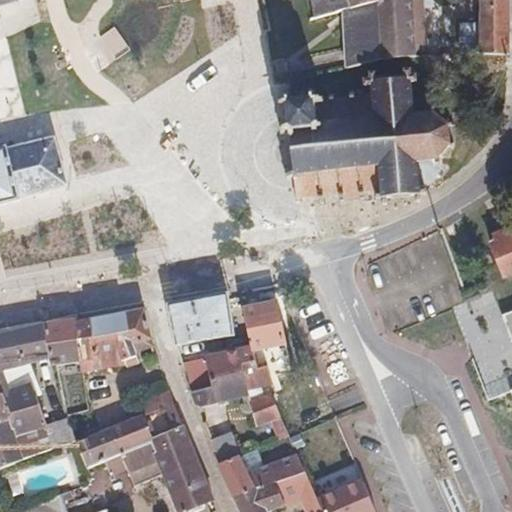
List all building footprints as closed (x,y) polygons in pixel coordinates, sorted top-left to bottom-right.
[(311,0),(315,20),(347,12),(379,4),(379,1),(383,0),(311,0)] [(379,4),(384,61),(413,58),(418,57),(418,46),(416,8),(426,8),(435,7),(435,0),(383,0),(379,1),(379,4)] [(509,52),(509,0),(472,0),(473,2),(482,2),(482,22),(460,23),(461,53),(509,54),(509,52)] [(384,61),(379,4),(347,12),(348,24),(348,35),(349,52),(350,68),(384,61)] [(430,45),(426,8),(416,8),(418,46),(430,45)] [(412,76),(412,69),(405,69),(406,78),(379,80),(378,72),(373,72),(373,80),(368,80),(368,85),(373,85),(374,93),(355,95),(355,91),(349,91),(350,96),(336,97),(336,93),(331,93),(331,98),(315,97),(315,90),(309,90),(308,92),(305,92),(300,101),(292,101),(291,93),(285,93),(286,101),(280,102),(280,107),(287,107),(289,126),(282,126),(282,131),(289,131),(293,169),(287,169),(287,174),(294,175),(296,201),(303,200),(303,194),(318,193),(318,203),(325,202),(325,192),(339,191),(340,200),(345,200),(345,190),(359,189),(360,198),(365,197),(365,188),(384,187),(384,192),(379,192),(379,197),(385,196),(385,202),(391,202),(391,196),(417,194),(417,199),(424,199),(423,192),(429,192),(429,189),(444,183),(442,158),(454,146),(457,148),(460,143),(454,141),(453,127),(461,121),(457,117),(452,121),(438,112),(437,109),(433,109),(433,113),(416,113),(413,81),(418,81),(418,76),(412,76)] [(57,141),(9,152),(22,198),(69,187),(57,141)] [(0,205),(22,200),(9,152),(8,147),(0,149),(0,205)] [(511,235),(509,231),(495,238),(497,243),(491,247),(504,278),(511,274),(511,235)] [(234,336),(229,295),(168,307),(177,347),(203,340),(234,336)] [(244,310),(252,351),(254,350),(258,369),(267,368),(271,378),(291,375),(277,304),(244,310)] [(77,324),(82,360),(84,372),(124,365),(127,368),(139,363),(136,355),(133,348),(152,341),(145,310),(77,324)] [(46,326),(51,357),(52,366),(56,365),(82,360),(77,324),(76,321),(46,326)] [(26,364),(51,357),(46,326),(45,323),(3,332),(0,332),(0,395),(5,395),(13,420),(17,435),(49,425),(33,383),(17,388),(8,369),(26,364)] [(154,348),(152,341),(133,348),(136,355),(154,348)] [(207,359),(211,379),(241,371),(245,382),(258,379),(260,387),(274,386),(271,378),(267,368),(258,369),(254,350),(252,351),(207,359)] [(33,383),(26,364),(8,369),(17,388),(33,383)] [(211,379),(213,387),(217,402),(249,397),(245,382),(241,371),(211,379)] [(217,402),(213,387),(191,393),(196,407),(217,402)] [(106,460),(120,454),(183,426),(169,391),(133,406),(138,419),(76,443),(87,469),(106,460)] [(0,395),(0,423),(13,420),(5,395),(0,395)] [(273,398),(250,404),(257,426),(272,420),(281,440),(290,437),(273,398)] [(76,443),(69,419),(49,425),(17,435),(25,462),(76,443)] [(0,471),(25,462),(17,435),(13,420),(0,423),(0,471)] [(183,426),(120,454),(127,469),(129,474),(158,462),(180,511),(188,511),(215,501),(197,460),(183,426)] [(241,456),(232,435),(210,441),(220,465),(241,456)] [(281,440),(279,441),(282,449),(293,445),(290,437),(281,440)] [(220,465),(235,498),(256,491),(250,475),(266,469),(257,450),(241,456),(220,465)] [(120,454),(106,460),(112,476),(127,469),(120,454)] [(306,473),(298,456),(266,469),(250,475),(256,491),(274,484),(285,480),(292,478),(306,473)] [(324,511),(317,495),(306,473),(292,478),(306,511),(324,511)] [(377,511),(362,476),(317,495),(324,511),(377,511)] [(293,497),(285,480),(274,484),(282,502),(293,497)] [(240,511),(281,511),(286,510),(282,502),(274,484),(256,491),(235,498),(240,511)] [(71,492),(61,495),(64,503),(74,498),(71,492)]
